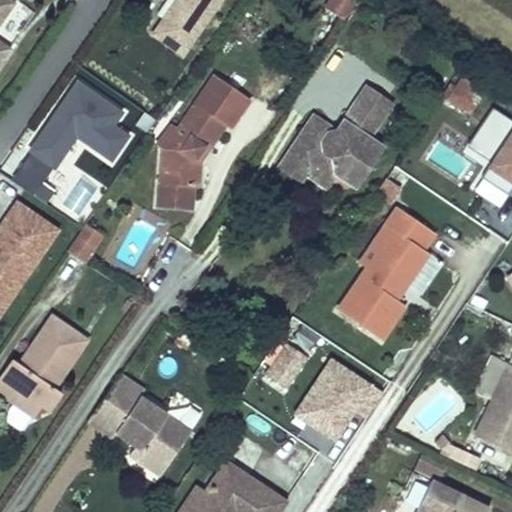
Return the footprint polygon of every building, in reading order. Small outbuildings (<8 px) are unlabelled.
[(0,0),(0,55),(5,47),(0,43),(0,13),(10,0),(9,0),(0,0)] [(173,0),(161,18),(192,39),(217,0),(173,0)] [(337,0),(348,8),(353,0),(337,0)] [(511,10),(498,37),(511,44),(511,10)] [(161,18),(153,29),(184,50),(192,39),(161,18)] [(207,147),(225,121),(230,124),(249,95),(214,71),(194,99),(177,124),(172,120),(157,142),(161,145),(156,182),(188,186),(194,188),(199,158),(193,154),(201,142),(207,147)] [(461,76),(447,96),(468,111),(482,90),(461,76)] [(130,135),(115,125),(125,110),(103,95),(81,80),(13,176),(36,192),(50,201),(57,191),(43,181),(76,134),(98,150),(113,160),(130,135)] [(307,174),(328,188),(339,172),(347,171),(361,179),(384,142),(372,134),(395,99),(366,80),(335,129),(312,115),(288,154),(311,168),(307,174)] [(494,158),(511,129),(511,118),(493,107),(491,111),(471,143),(494,158)] [(511,129),(494,158),(489,166),(511,179),(511,129)] [(193,154),(199,158),(207,147),(201,142),(193,154)] [(311,168),(288,154),(281,166),(303,181),(307,174),(311,168)] [(361,179),(347,171),(339,172),(357,185),(361,179)] [(188,186),(156,182),(153,203),(185,207),(188,186)] [(52,223),(16,199),(1,222),(8,226),(0,237),(0,303),(3,306),(48,240),(43,236),(52,223)] [(392,229),(368,264),(339,307),(382,337),(406,302),(406,300),(395,293),(404,280),(407,282),(429,249),(424,245),(434,230),(398,205),(385,223),(392,229)] [(104,231),(87,219),(69,247),(86,259),(104,231)] [(57,226),(52,223),(43,236),(48,240),(57,226)] [(385,223),(361,258),(368,264),(392,229),(385,223)] [(11,355),(0,371),(0,376),(1,376),(17,387),(18,390),(13,397),(34,411),(42,399),(50,405),(61,389),(52,384),(84,336),(51,314),(20,361),(11,355)] [(289,321),(259,365),(269,372),(288,343),(298,327),(289,321)] [(288,343),(269,372),(286,384),(306,355),(288,343)] [(372,384),(332,358),(295,414),(335,440),(356,409),(372,384)] [(478,433),(511,449),(511,363),(478,433)] [(120,374),(117,378),(142,396),(145,390),(120,374)] [(0,376),(0,388),(13,397),(18,390),(17,387),(1,376),(0,376)] [(138,442),(169,464),(192,429),(142,396),(117,378),(90,419),(114,436),(119,429),(138,442)] [(383,391),(372,384),(356,409),(366,416),(383,391)] [(440,434),(432,441),(441,450),(449,443),(440,434)] [(162,473),(169,464),(138,442),(131,451),(162,473)] [(207,489),(191,511),(275,511),(284,499),(226,460),(207,489)] [(488,511),(491,508),(434,480),(418,511),(488,511)] [(178,511),(191,511),(207,489),(198,483),(178,511)]
